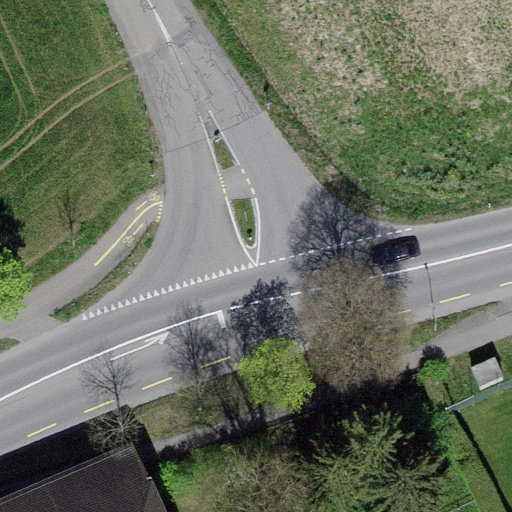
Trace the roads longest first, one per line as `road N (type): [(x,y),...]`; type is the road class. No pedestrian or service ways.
road 1 (unclassified): [(141,0),(285,313)]
road 2 (secondary): [(285,313),(0,406)]
road 3 (secondary): [(511,248),(285,313)]
